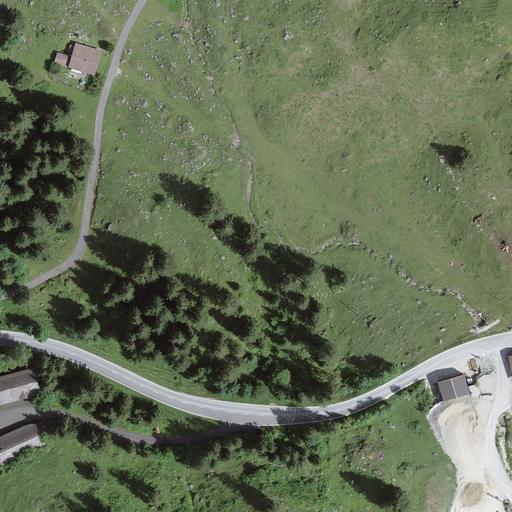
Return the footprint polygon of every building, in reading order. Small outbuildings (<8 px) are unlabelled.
[(72,65),(91,71),(96,52),(77,46),(77,48),(71,46),(69,53),(75,55),(72,65)] [(56,61),(63,63),(65,56),(58,54),(56,61)] [(0,376),(0,397),(1,401),(38,391),(32,368),(0,376)] [(438,381),(444,401),(469,394),(463,374),(438,381)] [(468,385),(471,397),(480,395),(476,383),(468,385)] [(0,463),(0,464),(35,448),(34,447),(44,442),(41,435),(48,432),(43,422),(25,427),(0,438),(0,463)]
